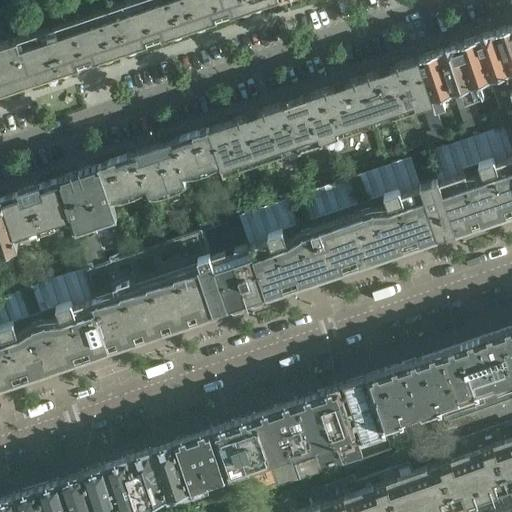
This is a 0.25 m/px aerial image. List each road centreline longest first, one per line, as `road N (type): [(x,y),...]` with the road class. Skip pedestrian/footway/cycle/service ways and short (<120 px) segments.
road 1 (residential): [(0,440),(511,266)]
road 2 (residential): [(0,150),(440,0)]
